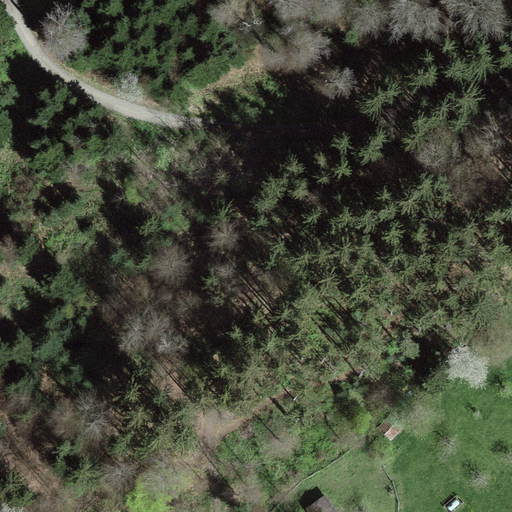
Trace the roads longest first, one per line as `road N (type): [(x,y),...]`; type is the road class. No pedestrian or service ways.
road 1 (track): [(214,511),(207,463),(221,359),(263,256),(373,117)]
road 2 (track): [(373,117),(226,128),(148,116),(47,64),(17,0)]
road 3 (track): [(511,65),(373,117)]
